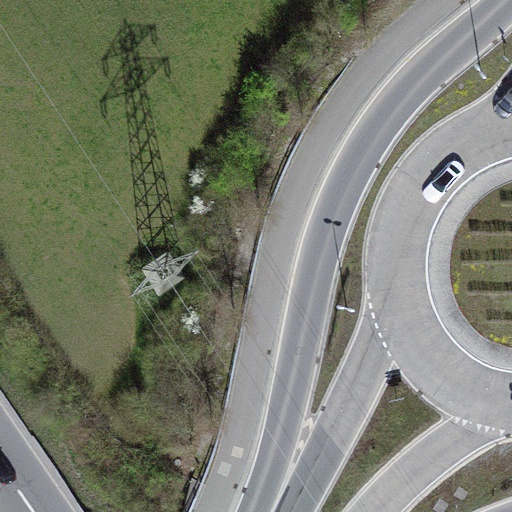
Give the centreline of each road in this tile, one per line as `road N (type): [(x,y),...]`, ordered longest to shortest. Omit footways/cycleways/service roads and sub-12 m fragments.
road 1 (primary): [(511,0),(388,106),(361,149),(325,229),(254,511)]
road 2 (primary): [(398,289),(330,435),(282,511)]
road 3 (primary): [(505,126),(449,153),(427,177),(401,228),(398,289)]
road 4 (primary): [(373,511),(430,457),(509,402)]
road 5 (primary): [(398,289),(406,323),(445,375),(509,402)]
